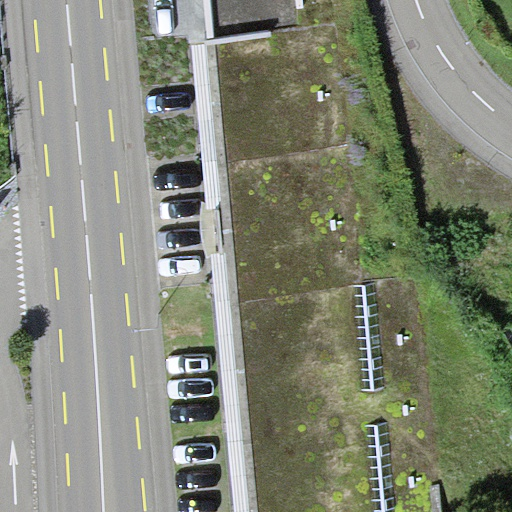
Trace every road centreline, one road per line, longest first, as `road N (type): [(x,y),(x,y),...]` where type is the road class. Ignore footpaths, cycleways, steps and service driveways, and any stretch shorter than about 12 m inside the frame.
road 1 (primary): [(65,0),(107,511)]
road 2 (residential): [(415,0),(446,65),(511,131)]
